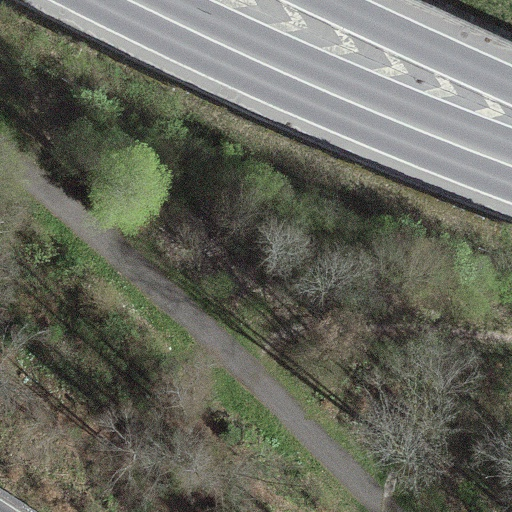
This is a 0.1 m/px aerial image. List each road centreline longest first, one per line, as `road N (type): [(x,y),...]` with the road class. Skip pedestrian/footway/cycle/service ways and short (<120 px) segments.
road 1 (track): [(383,463),(205,285),(0,139)]
road 2 (trunk): [(511,167),(130,0)]
road 3 (trunk): [(511,83),(326,0)]
